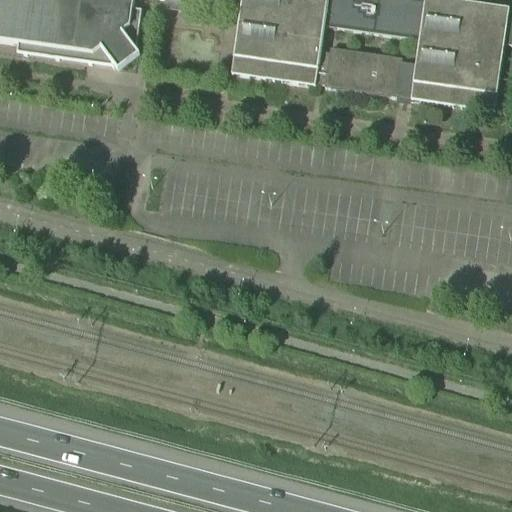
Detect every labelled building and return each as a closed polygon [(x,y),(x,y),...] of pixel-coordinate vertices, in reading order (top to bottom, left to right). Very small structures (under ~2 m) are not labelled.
[(0,0),(0,45),(18,48),(78,56),(79,48),(80,48),(83,48),(82,52),(104,55),(123,58),(125,41),(129,13),(130,0),(0,0)] [(147,0),(207,9),(207,0),(147,0)] [(322,55),(325,30),(329,0),(243,0),(243,1),(235,56),(232,78),(316,90),(316,86),(322,55)] [(415,0),(329,0),(325,30),(420,44),(426,2),(415,0)] [(426,2),(420,44),(417,68),(412,104),(495,117),(505,48),(511,49),(511,14),(510,14),(426,2)] [(330,56),(322,55),(316,86),(326,88),(325,91),(398,102),(397,106),(411,109),(412,104),(417,68),(403,66),(403,63),(331,52),(330,56)]
